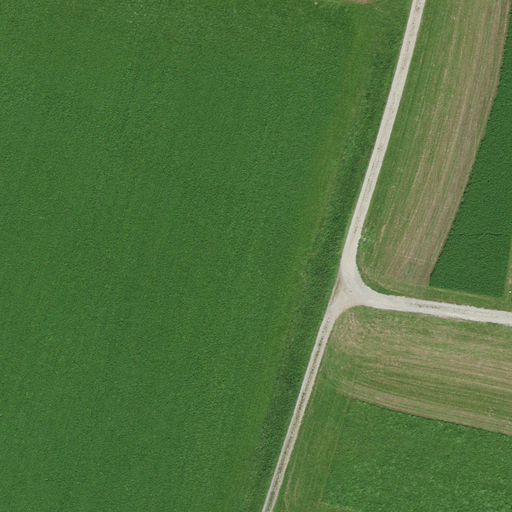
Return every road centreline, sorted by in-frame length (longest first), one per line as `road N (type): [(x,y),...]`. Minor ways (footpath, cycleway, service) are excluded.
road 1 (track): [(270,511),(341,296),(423,0)]
road 2 (track): [(341,296),(511,323)]
